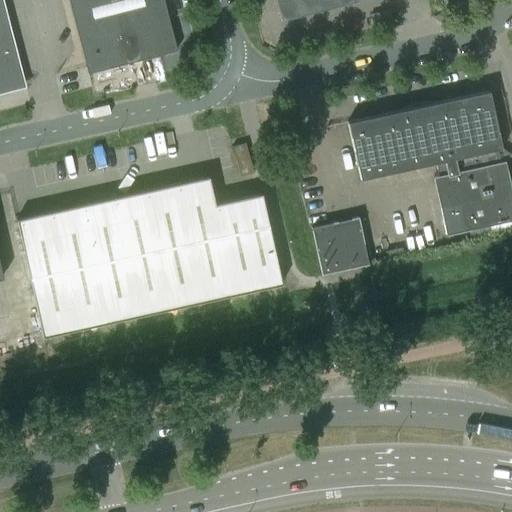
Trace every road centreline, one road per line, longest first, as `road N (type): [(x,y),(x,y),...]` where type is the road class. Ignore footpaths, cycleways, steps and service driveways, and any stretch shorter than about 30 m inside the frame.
road 1 (secondary): [(511,427),(396,413),(295,415),(100,453)]
road 2 (secondary): [(147,511),(375,471),(511,481)]
road 3 (unclassified): [(227,70),(274,81),(463,39),(511,3)]
road 4 (unclassified): [(0,144),(177,104),(206,94),(227,70)]
